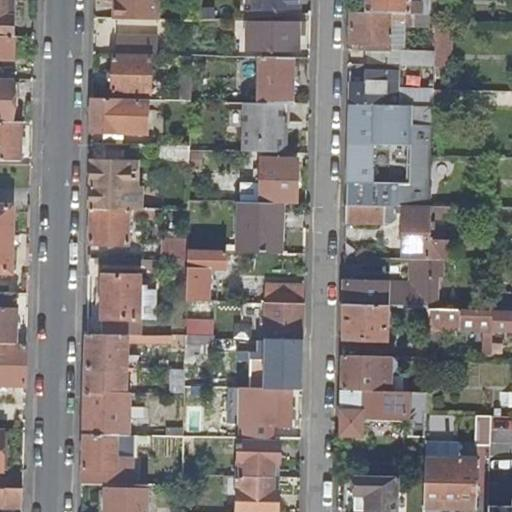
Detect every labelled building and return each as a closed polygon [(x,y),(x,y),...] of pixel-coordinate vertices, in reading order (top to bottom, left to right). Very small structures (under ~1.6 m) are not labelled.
[(0,0),(0,35),(16,35),(16,18),(10,18),(10,0),(0,0)] [(110,0),(116,0),(115,19),(127,20),(155,20),(155,0),(110,0)] [(244,0),(245,11),(300,7),(300,0),(244,0)] [(367,0),(367,13),(436,15),(436,0),(423,0),(424,4),(412,4),(412,0),(367,0)] [(436,0),(436,15),(436,17),(447,17),(447,0),(436,0)] [(352,13),(351,43),(361,43),(361,49),(372,49),(373,44),(392,44),(392,20),(407,21),(436,21),(436,17),(436,15),(367,13),(352,13)] [(266,16),(266,50),(301,50),(300,14),(266,16)] [(249,18),(249,50),(266,50),(266,16),(249,18)] [(127,20),(126,37),(163,38),(163,21),(155,20),(127,20)] [(392,20),(392,44),(391,49),(392,49),(392,50),(401,50),(406,50),(407,21),(392,20)] [(0,57),(15,57),(16,35),(0,35),(0,57)] [(126,37),(126,53),(165,54),(165,38),(163,38),(126,37)] [(436,51),(435,66),(450,66),(450,41),(436,41),(436,51)] [(376,49),(376,65),(392,66),(392,50),(392,49),(391,49),(376,49)] [(392,50),(392,66),(401,66),(401,50),(392,50)] [(401,50),(401,66),(435,66),(436,51),(406,50),(401,50)] [(115,56),(115,93),(151,94),(152,58),(115,56)] [(237,56),(237,65),(258,65),(258,56),(237,56)] [(260,56),(260,103),(284,103),(295,104),(296,57),(260,56)] [(350,82),(350,105),(434,107),(435,91),(435,89),(400,88),(401,66),(392,66),(376,65),(366,65),(366,83),(350,82)] [(183,72),(182,101),(193,101),(194,72),(183,72)] [(0,78),(0,120),(12,121),(12,78),(0,78)] [(95,99),(94,131),(145,133),(146,100),(95,99)] [(246,103),(245,152),(286,153),(287,135),(283,135),(283,123),(284,103),(260,103),(246,103)] [(350,105),(348,184),(403,184),(432,185),(433,158),(434,107),(350,105)] [(0,142),(2,143),(2,158),(21,159),(21,121),(12,121),(0,120),(0,142)] [(193,146),(162,145),(162,162),(192,163),(192,151),(193,146)] [(261,184),(260,203),(281,203),(298,203),(299,160),(261,159),(261,171),(261,184)] [(122,161),(93,161),(92,208),(140,209),(141,187),(142,162),(122,161)] [(192,164),(191,201),(202,201),(202,180),(197,180),(197,164),(192,164)] [(247,170),(246,184),(261,184),(261,171),(247,170)] [(348,184),(347,206),(402,207),(403,184),(348,184)] [(403,184),(402,207),(432,207),(432,185),(403,184)] [(241,202),(240,253),(280,253),(281,203),(260,203),(241,202)] [(0,205),(0,272),(13,272),(14,206),(0,205)] [(402,217),(402,259),(412,260),(430,260),(448,260),(449,240),(431,240),(431,218),(451,218),(451,208),(432,207),(402,207),(347,206),(347,224),(392,225),(399,217),(402,217)] [(92,208),(91,242),(132,243),(132,216),(157,217),(157,210),(145,209),(140,209),(92,208)] [(163,240),(163,259),(190,260),(190,252),(190,240),(163,240)] [(190,260),(189,301),(207,302),(208,271),(226,271),(227,252),(190,252),(190,260)] [(412,260),(412,285),(346,283),(345,304),(389,305),(429,306),(430,260),(412,260)] [(105,275),(103,336),(140,336),(140,317),(156,317),(157,290),(141,290),(141,276),(105,275)] [(268,286),(268,303),(305,305),(306,286),(268,286)] [(0,292),(0,342),(17,342),(19,293),(0,292)] [(268,303),(267,341),(304,342),(305,305),(268,303)] [(345,304),(345,340),(388,340),(389,305),(345,304)] [(429,309),(429,328),(484,330),(484,354),(494,354),(495,330),(511,330),(511,310),(494,311),(429,309)] [(188,321),(188,336),(214,337),(215,322),(188,321)] [(413,334),(412,358),(428,358),(429,334),(413,334)] [(127,395),(128,345),(162,346),(163,336),(140,336),(103,336),(89,336),(87,397),(127,397),(127,395)] [(187,337),(187,354),(214,355),(214,340),(214,337),(188,336),(187,337)] [(267,341),(267,353),(304,354),(304,342),(267,341)] [(0,342),(0,385),(28,387),(29,343),(17,342),(0,342)] [(254,352),(253,388),(293,389),(303,389),(304,354),(267,353),(254,352)] [(344,356),(343,391),(370,391),(370,357),(344,356)] [(412,358),(411,392),(427,393),(428,359),(428,358),(412,358)] [(249,424),(248,438),(284,439),(284,424),(292,424),(293,389),(253,388),(244,388),(243,403),(235,403),(234,424),(249,424)] [(343,391),(342,435),(362,435),(363,416),(409,417),(409,413),(427,413),(427,393),(411,392),(370,391),(343,391)] [(132,394),(127,395),(127,397),(87,397),(86,435),(131,435),(132,394)] [(477,417),(477,446),(490,447),(491,418),(477,417)] [(86,435),(86,470),(124,470),(124,465),(117,465),(117,446),(148,447),(148,435),(131,435),(86,435)] [(240,442),(239,477),(274,478),(274,463),(280,463),(280,443),(240,442)] [(426,457),(425,478),(425,507),(477,509),(478,458),(426,457)] [(86,470),(86,485),(124,486),(124,470),(86,470)] [(360,476),(360,511),(385,511),(396,511),(398,477),(360,476)] [(239,477),(239,511),(265,511),(278,511),(279,492),(274,492),(274,478),(239,477)] [(108,489),(108,511),(148,511),(148,486),(132,486),(132,490),(108,489)] [(0,487),(0,506),(25,507),(25,488),(0,487)]
